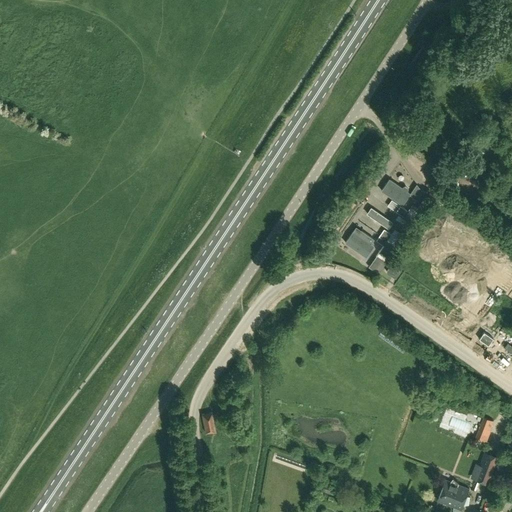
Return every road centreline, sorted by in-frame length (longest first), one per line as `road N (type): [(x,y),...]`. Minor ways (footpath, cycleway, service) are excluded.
road 1 (unclassified): [(87,511),(427,0)]
road 2 (primary): [(40,511),(378,0)]
road 3 (unclassified): [(202,511),(197,402),(259,306),(288,281),(329,272),(355,280),(511,387)]
